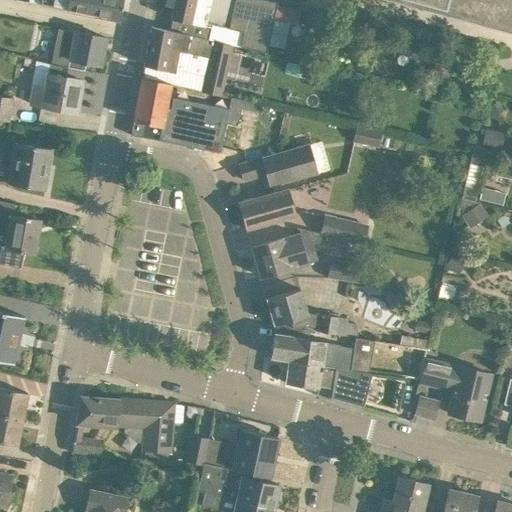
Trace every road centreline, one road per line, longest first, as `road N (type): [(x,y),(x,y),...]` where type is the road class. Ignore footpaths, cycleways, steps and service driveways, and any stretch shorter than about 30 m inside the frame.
road 1 (residential): [(229,395),(241,326),(198,175),(184,163),(110,143)]
road 2 (residential): [(71,352),(110,143)]
road 3 (residential): [(511,464),(336,422)]
road 4 (residential): [(28,511),(71,352)]
road 5 (residential): [(229,395),(71,352)]
road 6 (residential): [(110,143),(138,0)]
